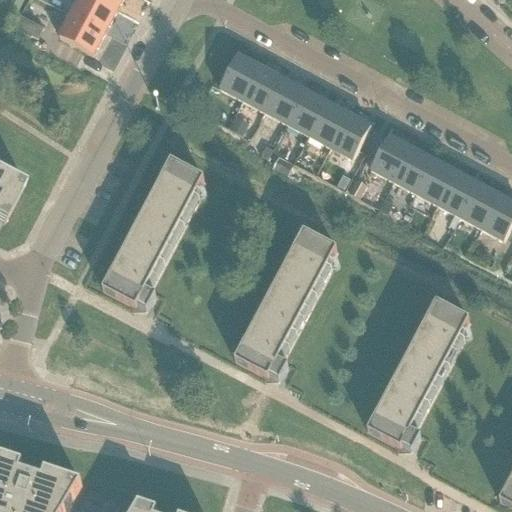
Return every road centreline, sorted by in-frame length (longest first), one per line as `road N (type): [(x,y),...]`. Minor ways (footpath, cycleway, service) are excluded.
road 1 (residential): [(511,166),(203,0)]
road 2 (residential): [(31,285),(182,0)]
road 3 (secondary): [(147,432),(84,403),(0,380)]
road 4 (secondary): [(0,403),(147,432)]
road 5 (secondary): [(381,511),(258,466)]
